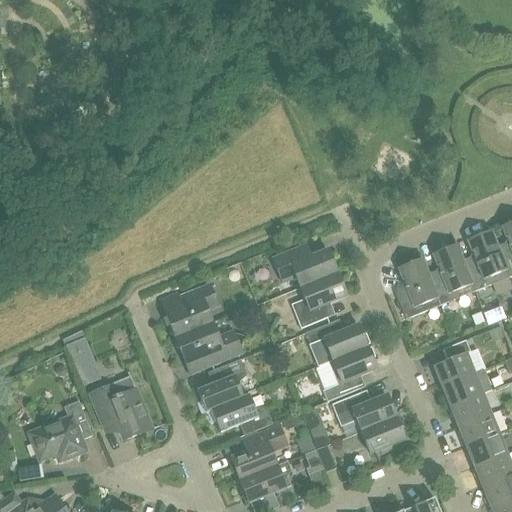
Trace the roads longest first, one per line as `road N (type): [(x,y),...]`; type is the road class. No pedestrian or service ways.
road 1 (residential): [(216,511),(104,485),(100,476),(190,437)]
road 2 (residential): [(441,457),(362,257)]
road 3 (residential): [(362,257),(511,197)]
road 4 (residential): [(190,437),(133,303)]
road 5 (residential): [(306,511),(441,457)]
